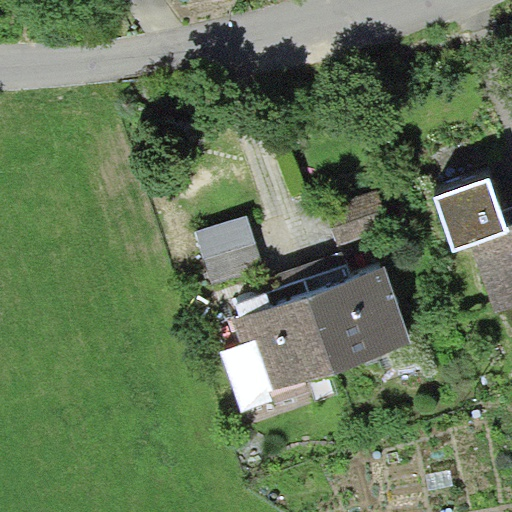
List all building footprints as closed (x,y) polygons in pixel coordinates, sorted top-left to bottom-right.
[(473,245),(510,233),(507,223),(499,200),(491,178),(434,197),(453,252),(473,245)] [(379,189),(325,208),(338,246),(392,227),(379,189)] [(511,195),(499,200),(507,223),(511,220),(511,195)] [(195,230),(212,282),(263,266),(247,214),(195,230)] [(496,312),(511,307),(511,220),(507,223),(510,233),(473,245),(496,312)] [(341,252),(268,277),(278,305),(306,295),(350,280),(341,252)] [(350,280),(306,295),(331,372),(411,344),(385,268),(350,280)] [(269,392),(331,372),(306,295),(278,305),(232,319),(240,346),(221,352),(241,413),(272,403),(269,392)]
